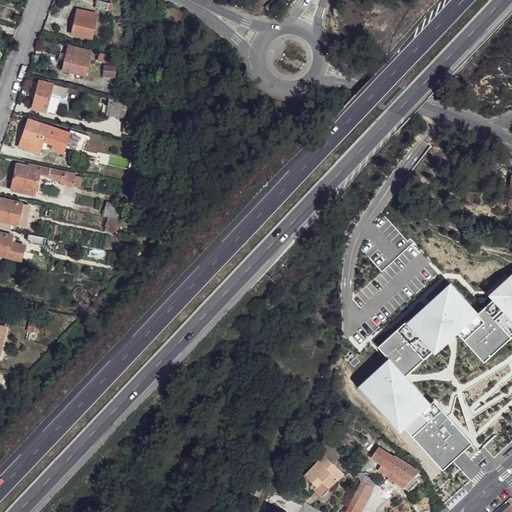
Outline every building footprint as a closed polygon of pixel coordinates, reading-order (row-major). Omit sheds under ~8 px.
[(99,0),(97,0),(96,6),(107,9),(109,2),(99,0)] [(78,11),(73,34),(92,38),(97,15),(78,11)] [(70,47),(65,70),(87,75),(92,52),(70,47)] [(102,51),(100,60),(108,62),(110,53),(102,51)] [(118,65),(108,65),(107,77),(118,77),(118,65)] [(39,82),(32,108),(47,112),(47,111),(51,95),(60,96),(65,98),(67,97),(69,89),(39,82)] [(60,96),(51,95),(47,111),(56,113),(60,96)] [(129,104),(109,100),(107,115),(120,118),(121,110),(126,111),(127,111),(129,104)] [(30,120),(20,147),(39,154),(44,142),(53,145),(52,150),(57,152),(62,131),(30,120)] [(140,123),(123,122),(122,133),(140,135),(140,123)] [(62,131),(57,152),(64,154),(72,134),(62,131)] [(17,166),(13,186),(22,188),(21,192),(31,195),(36,175),(59,179),(62,180),(64,171),(31,164),(29,168),(17,166)] [(64,171),(62,180),(59,179),(58,182),(64,183),(67,172),(64,171)] [(67,172),(64,183),(71,185),(73,174),(67,172)] [(146,191),(142,203),(153,205),(156,193),(146,191)] [(2,198),(0,204),(0,220),(16,225),(22,204),(2,198)] [(22,204),(16,225),(19,226),(25,205),(22,204)] [(104,209),(102,215),(121,219),(122,213),(106,209),(104,209)] [(0,232),(0,255),(18,260),(22,246),(8,242),(9,235),(0,232)] [(33,237),(32,243),(41,245),(43,239),(33,237)] [(467,441),(471,435),(434,395),(430,398),(409,375),(433,352),(435,355),(458,334),(483,362),(484,363),(511,337),(511,267),(488,289),(492,293),(483,302),(478,307),(451,277),(422,301),(412,310),(404,317),(377,341),(386,352),(372,365),(357,380),(401,432),(405,428),(442,463),(454,453),(467,441)] [(421,283),(423,274),(410,272),(409,281),(421,283)] [(29,318),(26,330),(36,332),(39,320),(29,318)] [(378,447),(372,456),(390,469),(386,475),(403,486),(413,477),(418,472),(393,454),(392,456),(378,447)] [(323,453),(304,474),(312,482),(317,477),(321,480),(330,470),(334,474),(340,468),(323,453)] [(436,475),(447,486),(440,492),(450,502),(461,490),(452,480),(460,472),(450,461),(436,475)] [(340,468),(334,474),(338,477),(344,472),(340,468)] [(330,470),(321,480),(330,487),(338,477),(334,474),(330,470)] [(359,481),(344,511),(361,511),(377,480),(357,470),(356,472),(357,477),(359,481)] [(413,477),(403,486),(408,489),(416,479),(413,477)] [(321,480),(313,488),(321,496),(330,487),(321,480)] [(250,493),(258,497),(262,487),(254,483),(250,493)]
